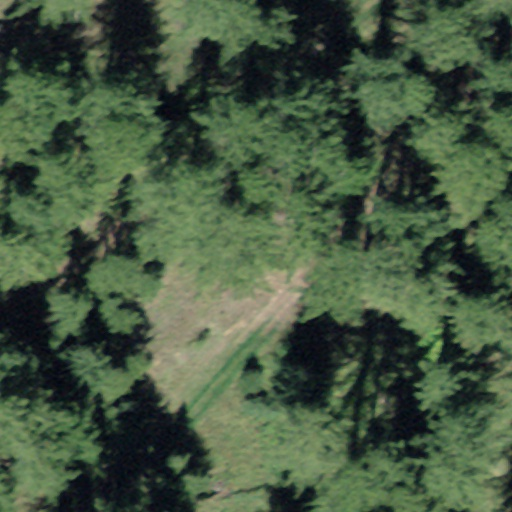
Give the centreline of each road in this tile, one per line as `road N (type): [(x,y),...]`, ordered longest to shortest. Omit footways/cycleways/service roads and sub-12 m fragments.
road 1 (track): [(106,511),(511,27)]
road 2 (track): [(344,0),(147,207),(0,323)]
